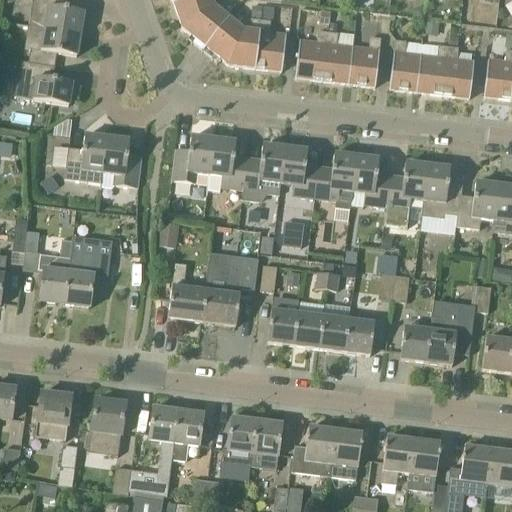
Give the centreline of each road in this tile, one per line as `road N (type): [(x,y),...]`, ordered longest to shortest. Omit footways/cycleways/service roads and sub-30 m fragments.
road 1 (residential): [(511,424),(0,354)]
road 2 (residential): [(511,141),(179,99),(161,82),(130,0)]
